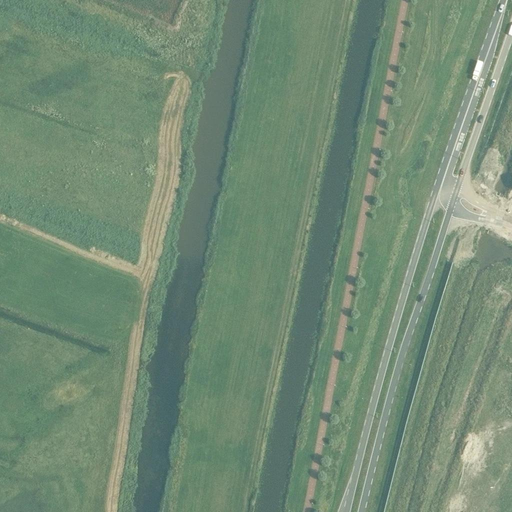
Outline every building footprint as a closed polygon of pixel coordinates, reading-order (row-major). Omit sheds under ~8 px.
[(511,304),(507,303),(501,323),(511,327),(511,324),(511,304)] [(497,344),(495,351),(502,353),(503,350),(504,347),(497,344)] [(487,356),(483,366),(502,373),(506,363),(506,362),(505,362),(487,356)] [(484,367),(480,377),(499,383),(502,373),(483,366),(483,367),(484,367)] [(480,377),(477,387),(495,393),(499,383),(480,377)] [(477,387),(473,398),(490,404),(491,404),(492,404),(495,393),(477,387)] [(465,413),(463,419),(484,426),(487,416),(487,415),(486,415),(469,409),(467,414),(465,413)] [(463,419),(461,425),(463,425),(461,430),(478,436),(480,437),(480,436),(484,426),(463,419)] [(500,422),(497,431),(504,433),(507,425),(500,422)] [(497,431),(493,440),(501,442),(504,433),(497,431)] [(457,445),(454,455),(455,455),(474,460),(476,449),(475,448),(457,444),(457,445)] [(488,454),(485,463),(492,465),(496,456),(488,454)] [(453,460),(452,465),(452,466),(469,470),(471,471),(471,470),(474,460),(455,455),(453,460)] [(485,463),(482,471),(489,474),(492,467),(492,465),(485,463)] [(448,478),(446,486),(447,486),(446,489),(465,493),(468,483),(468,482),(467,482),(448,478)] [(479,487),(478,497),(485,498),(487,489),(479,487)] [(445,492),(443,500),(461,504),(463,504),(465,493),(446,489),(445,492)] [(478,497),(477,506),(484,507),(485,498),(478,497)]
